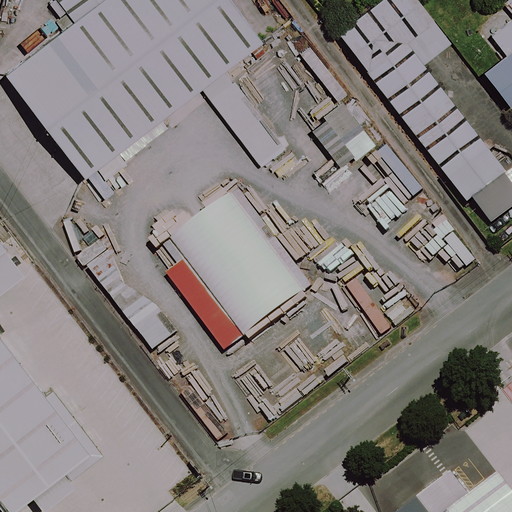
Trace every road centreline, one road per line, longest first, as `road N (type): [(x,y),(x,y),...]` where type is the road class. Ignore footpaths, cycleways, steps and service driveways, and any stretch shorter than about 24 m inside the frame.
road 1 (unknown): [(332,511),(228,417),(149,285),(142,252),(150,221),(174,194),(211,184),(373,267),(511,404)]
road 2 (unknown): [(506,304),(280,0)]
road 3 (unclassified): [(511,300),(235,511)]
